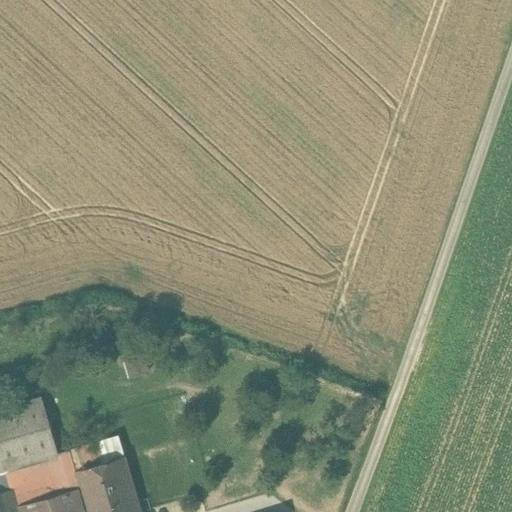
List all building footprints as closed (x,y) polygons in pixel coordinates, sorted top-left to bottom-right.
[(145,355),(123,361),(127,376),(149,370),(145,355)] [(41,396),(0,407),(0,470),(58,454),(41,396)] [(58,454),(0,470),(0,490),(13,487),(19,511),(86,511),(72,457),(70,450),(58,454)] [(124,455),(75,469),(86,511),(118,511),(139,506),(124,455)] [(0,490),(0,511),(19,511),(13,487),(0,490)]
